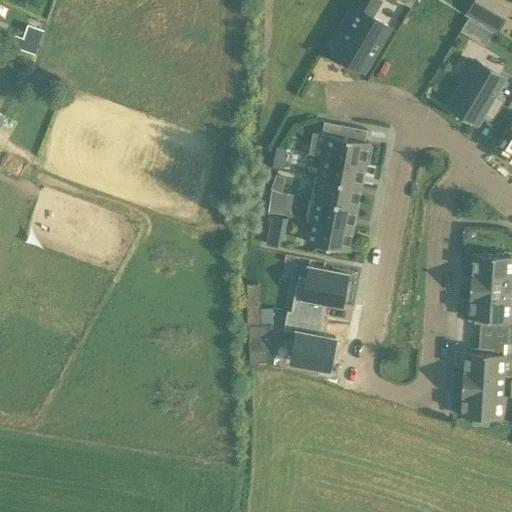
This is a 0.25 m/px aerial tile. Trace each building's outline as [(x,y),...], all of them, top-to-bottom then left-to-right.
[(388,26),(372,16),(354,5),(343,24),(348,27),(334,52),(349,61),(347,64),(360,73),(388,26)] [(466,20),(458,33),(483,48),(491,35),(466,20)] [(448,103),(479,121),(484,112),(494,118),(505,99),(495,94),(504,78),(473,60),(448,103)] [(511,121),(497,147),(511,156),(511,121)] [(324,156),(364,164),(365,161),(368,161),(371,146),(368,146),(368,142),(336,136),(338,124),(326,122),(323,134),(328,135),(324,156)] [(364,164),(324,156),(320,178),(360,185),(364,164)] [(278,192),(282,192),(285,176),(276,175),(271,188),(278,192)] [(360,185),(320,178),(314,176),(310,197),(356,206),(360,185)] [(306,219),(352,227),(356,206),(310,197),(306,219)] [(352,227),(306,219),(306,220),(312,221),(308,242),(321,244),(320,247),(319,249),(334,251),(335,250),(334,250),(335,247),(348,250),(352,227)] [(472,274),(511,276),(511,255),(473,253),(472,274)] [(291,311),(323,317),(326,302),(341,305),(343,299),(347,300),(350,281),(346,280),(348,274),(308,266),(305,282),(297,281),(291,311)] [(470,296),(511,299),(511,284),(511,276),(472,274),(470,274),(468,296),(470,296)] [(510,320),(511,299),(470,296),(469,318),(510,320)] [(287,311),(284,328),(296,331),(290,361),(329,368),(330,362),(335,363),(338,344),(334,343),(335,337),(324,335),(327,318),(323,317),(291,311),(287,311)] [(464,372),(503,374),(504,353),(492,353),(493,348),(470,346),(470,351),(466,351),(464,372)] [(503,374),(464,372),(463,372),(461,394),(463,395),(501,397),(503,374)] [(501,397),(463,395),(462,415),(474,416),(473,423),(488,424),(489,417),(500,418),(501,397)]
